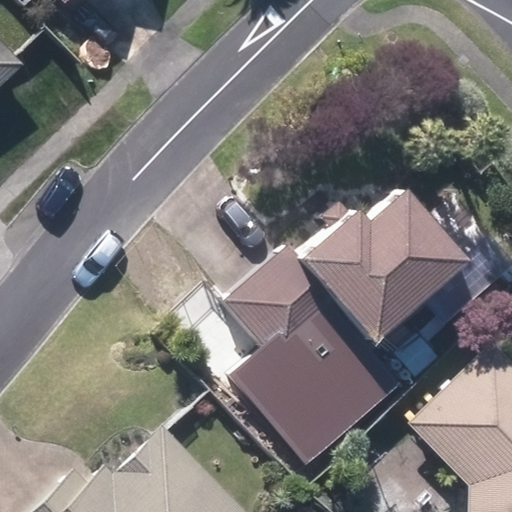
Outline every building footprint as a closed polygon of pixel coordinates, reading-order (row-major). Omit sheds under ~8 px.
[(0,78),(16,63),(0,47),(0,78)] [(220,302),(277,365),(336,313),(364,345),(457,262),(456,260),(485,234),(452,197),(423,221),(397,193),(359,226),(347,214),(293,262),(281,247),(220,302)] [(511,511),(511,370),(486,344),(404,422),(465,485),(464,511),(511,511)] [(362,384),(385,409),(406,390),(382,366),(362,384)] [(27,511),(238,511),(157,427),(107,475),(101,469),(84,486),(69,471),(27,511)]
